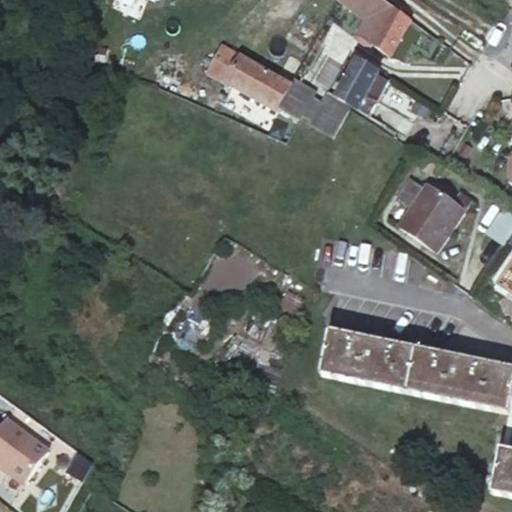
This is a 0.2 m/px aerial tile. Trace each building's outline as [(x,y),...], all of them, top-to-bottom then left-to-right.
[(392,8),(381,0),(342,0),(340,5),(373,27),(364,41),(365,42),(376,48),(394,60),(415,24),(392,8)] [(376,48),(365,42),(362,46),(373,52),(376,48)] [(209,75),(229,86),(242,61),(223,50),(209,75)] [(278,112),(280,110),(291,88),(273,78),(243,61),(242,61),(229,86),(250,98),(278,112)] [(339,102),(355,111),(373,121),(382,105),(372,99),(384,78),(373,72),(365,68),(360,65),(339,102)] [(382,105),(394,84),(384,78),(372,99),(382,105)] [(320,96),(295,82),(291,88),(280,110),(299,119),(300,117),(316,125),(326,106),(317,101),(320,96)] [(326,106),(316,125),(341,137),(354,114),(355,111),(339,102),(331,97),(328,102),(326,106)] [(397,203),(412,214),(427,193),(412,183),(397,203)] [(409,219),(401,229),(432,250),(438,254),(472,203),(460,194),(453,203),(430,188),(427,193),(412,214),(409,219)] [(401,229),(392,243),(399,247),(423,263),(432,250),(401,229)] [(511,371),(332,338),(324,381),(385,393),(511,416),(511,412),(511,371)] [(53,457),(11,424),(0,437),(0,465),(29,487),(53,457)] [(511,456),(503,455),(495,498),(511,501),(511,456)] [(92,466),(78,456),(68,475),(82,485),(89,471),(92,466)]
